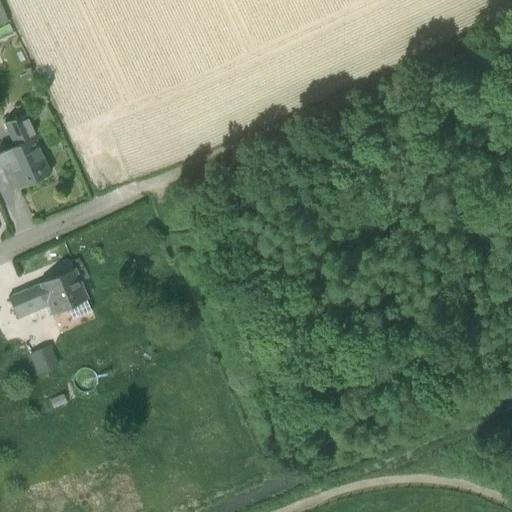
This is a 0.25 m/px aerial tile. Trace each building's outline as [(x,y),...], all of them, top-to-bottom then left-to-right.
[(0,0),(0,23),(8,20),(0,0)] [(7,161),(19,187),(49,174),(33,139),(37,138),(27,115),(6,124),(12,137),(16,136),(20,144),(15,146),(4,151),(8,161),(7,161)] [(12,137),(15,146),(20,144),(16,136),(12,137)] [(0,164),(7,161),(8,161),(4,151),(0,152),(0,164)] [(51,315),(71,306),(87,299),(74,268),(38,283),(39,284),(30,288),(39,309),(47,305),(51,315)] [(8,298),(16,318),(39,309),(30,288),(8,298)] [(93,313),(87,299),(71,306),(77,320),(93,313)] [(29,352),(37,373),(58,364),(50,343),(29,352)]
